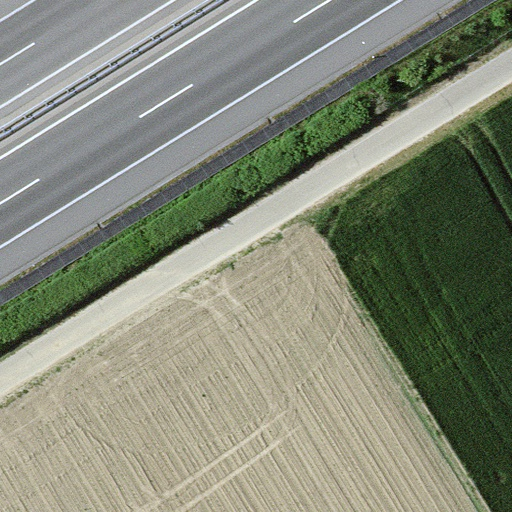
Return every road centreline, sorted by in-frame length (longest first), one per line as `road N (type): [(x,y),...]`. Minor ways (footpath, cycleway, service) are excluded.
road 1 (track): [(511,62),(0,380)]
road 2 (motorway): [(0,203),(329,0)]
road 3 (motorway): [(103,0),(0,63)]
